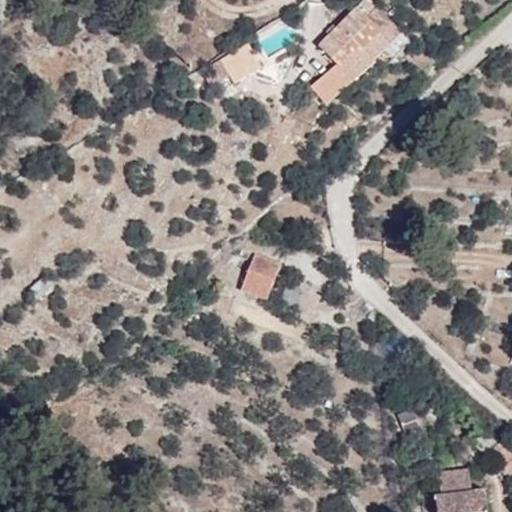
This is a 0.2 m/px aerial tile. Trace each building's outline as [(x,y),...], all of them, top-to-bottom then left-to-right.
[(408,38),(370,1),(323,50),(341,68),(360,86),(408,38)] [(252,47),(213,69),(218,77),(209,82),(214,91),(235,80),(238,86),(265,71),(252,47)] [(337,110),(360,86),(341,68),(318,91),(337,110)] [(260,258),(245,295),(268,304),(283,268),(260,258)] [(473,470),(444,473),(446,503),(439,504),(439,511),(490,511),(490,497),(475,498),(473,470)] [(434,503),(445,502),(442,474),(431,475),(434,503)]
